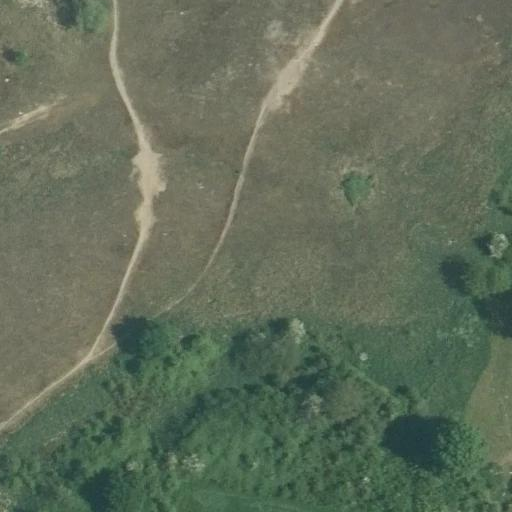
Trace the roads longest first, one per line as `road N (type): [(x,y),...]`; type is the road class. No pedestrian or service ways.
road 1 (track): [(119,0),(113,46),(155,176),(138,245),(85,363),(0,430)]
road 2 (track): [(0,141),(124,85)]
